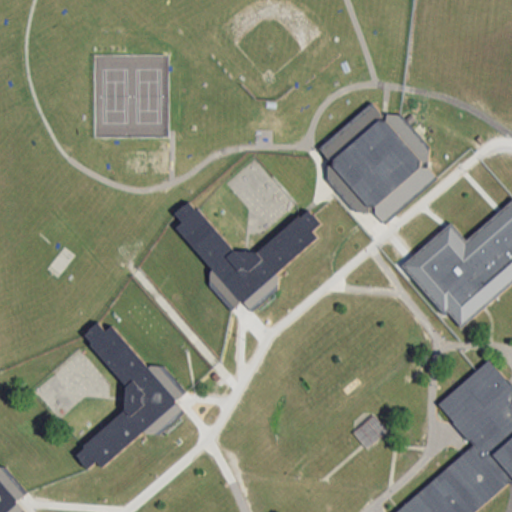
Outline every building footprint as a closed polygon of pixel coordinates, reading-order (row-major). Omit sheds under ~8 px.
[(373,99),(319,145),(327,156),(327,177),(354,208),(374,208),(384,219),(436,174),(427,163),(430,144),(402,112),(384,111),(373,99)] [(511,194),(511,278),(463,320),(450,304),(445,309),(403,260),(452,218),(466,234),(511,194)] [(229,306),(209,280),(210,261),(175,221),(182,215),(176,208),(191,195),(236,247),(260,248),(310,207),(323,223),(314,231),(319,237),(277,271),(276,286),(249,307),(241,297),(229,306)] [(185,411),(160,432),(140,432),(101,467),(95,460),(88,466),(75,451),(126,405),(126,382),(84,333),(101,319),(108,328),(114,323),(149,364),(164,365),(186,392),(176,400),(185,411)] [(511,480),(507,480),(470,511),(395,511),(474,443),(438,401),(488,358),(511,385),(511,480)] [(26,511),(24,511),(0,511),(0,464),(6,465),(27,491),(17,500),(26,511)]
